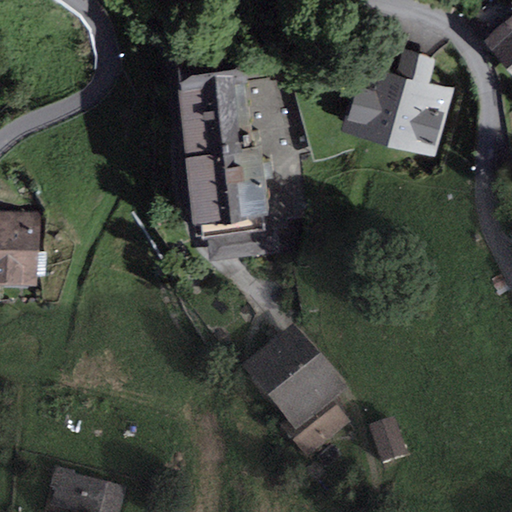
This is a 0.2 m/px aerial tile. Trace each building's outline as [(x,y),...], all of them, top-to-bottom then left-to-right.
[(497,0),(492,0),(478,13),(493,31),(491,33),(511,56),(511,0),(505,8),(497,0)] [(246,125),(238,54),(225,45),(199,47),(186,60),(195,138),(200,138),(200,146),(195,146),(197,165),(189,166),(192,193),(201,192),(204,232),(214,231),(216,247),(228,245),(229,250),(275,245),(272,224),(266,224),(260,172),(273,170),(272,157),(258,159),(256,140),(262,139),(260,129),(250,130),(250,125),(246,125)] [(430,56),(408,50),(401,73),(366,64),(352,115),(432,138),(446,86),(423,80),(430,56)] [(345,134),(340,113),(309,121),(315,143),(345,134)] [(0,214),(0,273),(31,275),(35,217),(0,214)] [(325,391),(282,340),(245,372),(244,371),(242,373),(243,375),(245,374),(285,421),(278,427),(299,451),(298,452),(299,454),(301,452),(300,451),(338,418),(323,392),(325,391)] [(385,463),(406,454),(394,422),(374,430),(385,463)] [(117,511),(124,489),(63,474),(55,505),(76,511),(82,511),(117,511)]
